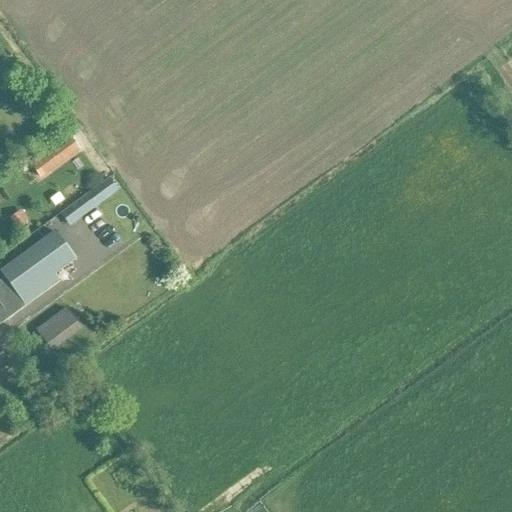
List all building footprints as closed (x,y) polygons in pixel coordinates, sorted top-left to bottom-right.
[(39,178),(52,168),(77,149),(68,136),(29,165),(39,178)] [(118,193),(109,180),(88,195),(98,208),(118,193)] [(24,214),(12,222),(19,231),(30,223),(24,214)] [(75,261),(55,234),(1,273),(5,280),(0,284),(0,325),(59,283),(54,276),(75,261)] [(51,353),(81,331),(65,310),(35,332),(51,353)] [(0,367),(9,361),(0,349),(0,367)]
